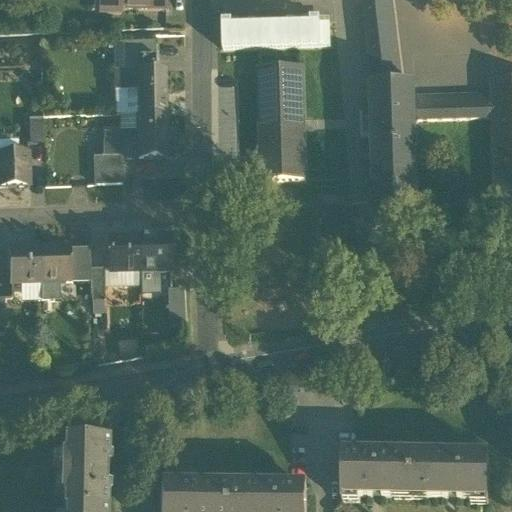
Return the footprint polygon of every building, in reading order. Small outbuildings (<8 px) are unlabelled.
[(101,0),(102,15),(122,15),(122,11),(166,12),(166,0),(101,0)] [(402,86),(389,87),(378,0),(363,0),(374,87),(372,87),(376,229),(417,228),(414,122),(494,120),(497,212),(511,211),(511,83),(493,84),(493,94),(494,106),(414,108),(413,96),(413,86),(402,86)] [(391,0),(378,0),(389,87),(402,86),(391,0)] [(329,24),(221,27),(222,51),(330,48),(329,24)] [(124,44),(124,73),(137,73),(155,72),(154,43),(124,44)] [(115,44),(115,73),(124,73),(124,44),(115,44)] [(259,70),(262,184),(305,182),(302,69),(259,70)] [(138,91),(138,115),(139,157),(139,160),(167,159),(166,116),(165,72),(155,72),(137,73),(138,91)] [(137,73),(124,73),(115,73),(115,92),(138,91),(137,73)] [(138,91),(115,92),(115,116),(119,116),(138,115),(138,91)] [(413,96),(414,108),(494,106),(493,94),(413,96)] [(121,158),(139,157),(138,115),(119,116),(120,135),(106,135),(106,158),(121,158)] [(28,120),(29,146),(43,145),(42,119),(28,120)] [(0,155),(18,155),(18,142),(0,142),(0,155)] [(0,190),(30,189),(28,155),(18,155),(0,155),(0,190)] [(94,158),(95,186),(122,186),(121,160),(121,158),(106,158),(94,158)] [(169,238),(139,239),(140,273),(158,272),(170,272),(169,238)] [(110,274),(140,273),(139,239),(109,240),(110,271),(110,274)] [(40,251),(41,285),(54,284),(60,284),(71,284),(70,251),(70,250),(40,251)] [(71,284),(91,284),(90,271),(90,250),(70,251),(71,284)] [(20,286),(41,285),(40,251),(10,252),(11,286),(20,286)] [(104,271),(90,271),(91,284),(91,303),(105,303),(104,290),(104,271)] [(110,271),(104,271),(104,290),(141,289),(140,273),(110,274),(110,271)] [(158,272),(140,273),(141,289),(141,298),(159,297),(158,272)] [(55,297),(54,284),(41,285),(41,303),(54,302),(54,297),(55,297)] [(41,285),(20,286),(21,304),(41,303),(41,285)] [(185,292),(170,292),(171,328),(186,328),(185,292)] [(105,303),(91,303),(92,317),(105,316),(105,303)] [(159,336),(144,336),(144,352),(159,352),(159,336)] [(66,497),(62,496),(62,511),(105,511),(106,498),(108,498),(109,489),(104,488),(105,469),(109,469),(109,460),(107,460),(107,443),(64,442),(63,459),(67,459),(66,471),(63,471),(63,485),(66,485),(66,497)] [(342,499),(488,501),(488,459),(343,457),(342,499)] [(160,511),(305,511),(306,490),(160,488),(160,511)]
